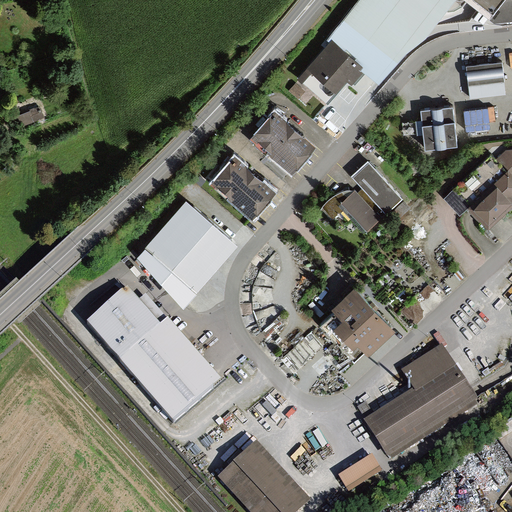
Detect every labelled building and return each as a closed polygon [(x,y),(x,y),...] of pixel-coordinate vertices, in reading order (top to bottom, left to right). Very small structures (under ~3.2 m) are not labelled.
[(511,0),(358,0),(323,45),(326,48),(332,41),(363,68),(361,71),(363,73),(379,86),(407,55),(427,38),(455,0),(463,0),(491,19),(506,0),(511,0)] [(326,48),(298,80),(327,105),(347,83),(351,86),(363,73),(361,71),(363,68),(332,41),(326,48)] [(501,62),(467,66),(471,99),(505,94),(501,62)] [(13,113),(18,129),(48,118),(43,102),(13,113)] [(437,108),(421,110),(425,148),(457,145),(453,106),(437,108)] [(494,108),(464,111),(466,133),(491,130),(490,123),(495,122),(494,108)] [(275,112),(251,140),(293,176),(317,148),(300,133),(275,112)] [(492,155),(446,200),(462,218),(469,211),(481,224),(484,221),(490,228),(511,207),(511,150),(504,152),(497,160),(492,155)] [(235,158),(212,183),(253,219),(275,194),(260,180),(235,158)] [(342,200),(368,228),(385,212),(402,196),(368,159),(352,174),(364,186),(358,192),(355,189),(342,200)] [(398,220),(414,205),(405,196),(389,211),(398,220)] [(189,203),(139,257),(182,309),(238,247),(189,203)] [(130,289),(90,323),(176,421),(223,380),(170,319),(162,326),(130,289)] [(397,333),(356,289),(332,311),(335,313),(320,326),(354,363),(360,358),(363,354),(368,360),(397,333)] [(437,332),(447,350),(452,347),(442,329),(437,332)] [(296,373),(325,344),(312,331),(283,359),(296,373)] [(365,419),(389,459),(480,402),(451,357),(442,343),(401,368),(414,389),(365,419)] [(256,440),(217,476),(250,511),(296,511),(311,499),(256,440)] [(372,453),(339,474),(349,491),(383,469),(372,453)]
